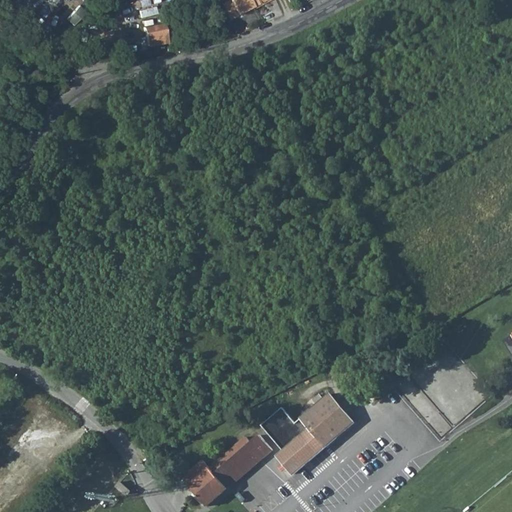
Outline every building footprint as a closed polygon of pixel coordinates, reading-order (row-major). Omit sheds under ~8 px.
[(223,4),(229,19),(237,15),(237,14),(252,6),(248,0),(229,0),(223,4)] [(248,0),(252,6),(253,9),(268,0),(248,0)] [(144,28),(148,49),(168,45),(164,24),(144,28)] [(511,391),(511,379),(497,394),(503,400),(511,391)] [(314,405),(324,396),(318,389),(308,398),(314,405)] [(281,452),(276,457),(292,475),(351,422),(326,394),(324,396),(314,405),(293,424),(279,409),(259,427),(281,452)] [(199,461),(180,477),(204,508),(227,489),(221,482),(255,453),(261,459),(270,451),(257,437),(249,444),(243,438),(206,469),(199,461)] [(261,459),(255,453),(221,482),(227,489),(261,459)] [(116,486),(113,490),(122,497),(125,493),(116,486)]
